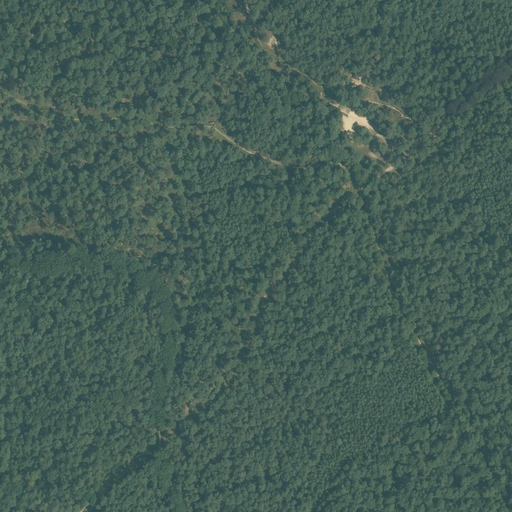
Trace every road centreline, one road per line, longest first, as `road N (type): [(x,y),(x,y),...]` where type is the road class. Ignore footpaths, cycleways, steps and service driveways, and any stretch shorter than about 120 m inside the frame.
road 1 (track): [(0,92),(66,118),(211,128),(288,165),(346,166),(391,293),(507,511)]
road 2 (track): [(159,452),(239,369),(296,259),(356,184)]
road 3 (track): [(159,452),(165,302),(144,281),(100,261)]
road 4 (track): [(158,261),(215,130)]
